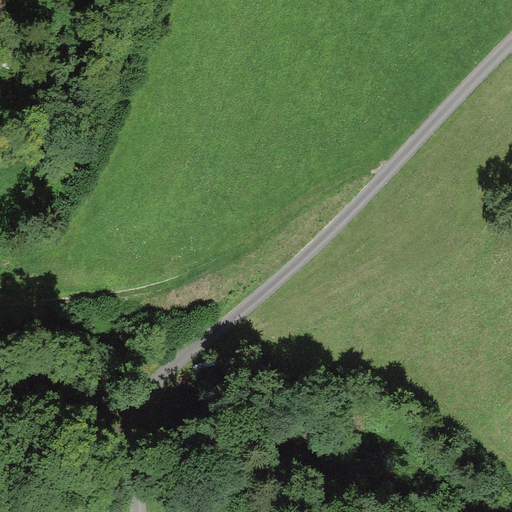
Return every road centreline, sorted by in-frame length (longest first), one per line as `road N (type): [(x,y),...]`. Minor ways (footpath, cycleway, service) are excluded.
road 1 (track): [(387,170),(147,393),(130,428),(136,511)]
road 2 (track): [(511,41),(387,170)]
